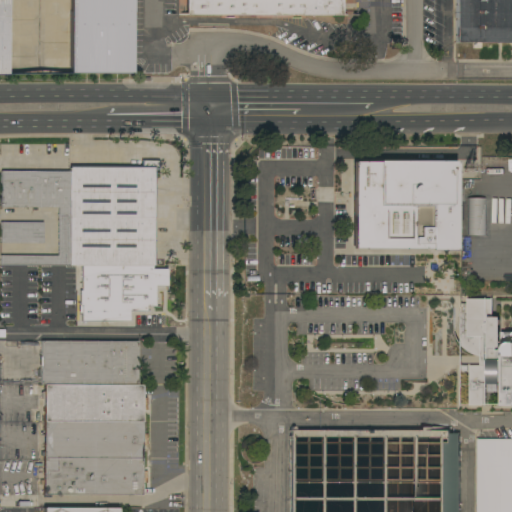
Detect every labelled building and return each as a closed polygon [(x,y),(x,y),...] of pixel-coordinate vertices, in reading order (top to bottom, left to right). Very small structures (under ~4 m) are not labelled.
[(69,0),(130,0),(130,73),(69,73),(69,0)] [(185,14),(185,0),(342,0),(342,15),(185,14)] [(511,0),(511,43),(455,43),(455,0),(511,0)] [(69,266),(69,172),(69,168),(71,168),(71,166),(141,166),(141,160),(158,160),(158,171),(155,171),(154,267),(152,267),(81,266),(69,266)] [(454,250),(430,250),(430,249),(352,248),(353,162),(377,162),(377,161),(455,161),(454,250)] [(69,266),(0,266),(0,256),(57,256),(57,208),(1,207),(1,171),(69,172),(69,266)] [(485,236),(467,235),(467,198),(485,199),(485,236)] [(0,222),(43,223),(43,243),(0,243),(0,222)] [(152,269),(167,269),(167,287),(155,287),(155,307),(149,307),(149,311),(129,311),(129,322),(81,321),(81,312),(78,312),(78,302),(80,302),(80,292),(77,292),(77,282),(81,282),(81,266),(152,267),(152,269)] [(511,406),(500,406),(500,389),(497,389),(497,392),(488,392),(488,388),(485,388),(485,405),(469,405),(469,366),(479,366),(479,356),(475,355),(469,352),(465,349),(460,344),(460,304),(466,305),(466,299),(492,299),(491,317),(499,317),(499,332),(511,332),(511,406)] [(41,384),(41,366),(39,366),(39,357),(40,357),(41,341),(137,341),(137,345),(139,345),(139,367),(137,367),(137,385),(44,384),(41,384)] [(142,385),(142,398),(147,398),(147,410),(141,410),(141,434),(147,434),(147,446),(142,446),(142,471),(146,471),(146,483),(141,483),(141,496),(43,495),(44,456),(40,456),(40,452),(44,452),(44,399),(41,399),(41,392),(44,392),(44,384),(137,385),(142,385)] [(289,511),(290,430),(290,429),(291,427),(292,427),(293,427),(294,427),(294,428),(294,430),(419,431),(419,427),(422,427),(422,431),(449,431),(449,433),(459,433),(458,511),(289,511)] [(511,511),(476,511),(476,440),(511,440),(511,511)]
